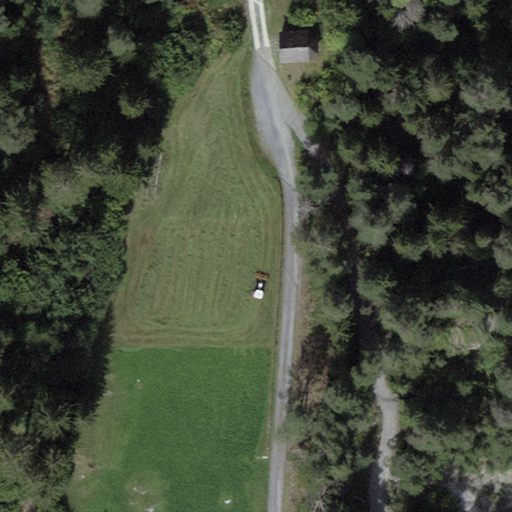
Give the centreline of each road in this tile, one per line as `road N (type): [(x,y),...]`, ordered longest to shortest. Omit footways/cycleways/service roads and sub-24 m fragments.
road 1 (track): [(263,46),(347,243),(387,402),(376,511)]
road 2 (track): [(263,46),(291,214),(278,511)]
